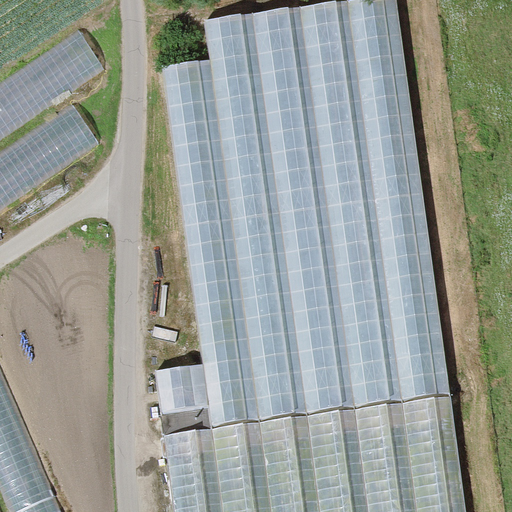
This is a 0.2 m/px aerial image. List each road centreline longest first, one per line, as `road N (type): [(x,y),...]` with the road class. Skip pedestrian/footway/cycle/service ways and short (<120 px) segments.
road 1 (unclassified): [(130,511),(124,436),(134,0)]
road 2 (track): [(129,195),(63,214),(0,252)]
